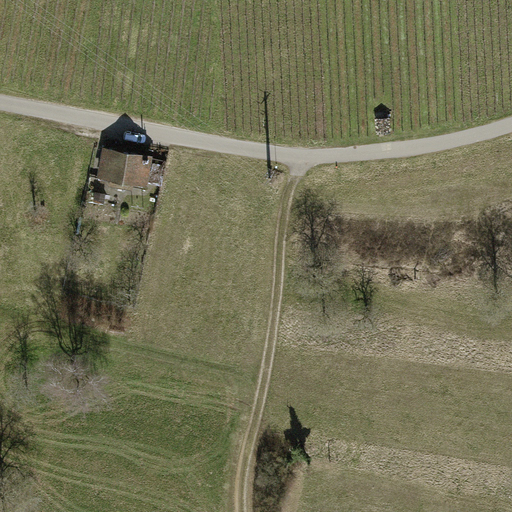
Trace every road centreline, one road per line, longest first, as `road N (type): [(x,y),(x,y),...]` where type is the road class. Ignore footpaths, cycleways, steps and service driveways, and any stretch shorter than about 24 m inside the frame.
road 1 (unclassified): [(0,104),(303,158),(383,153),(511,123)]
road 2 (track): [(242,511),(276,317),(286,202),(303,158)]
